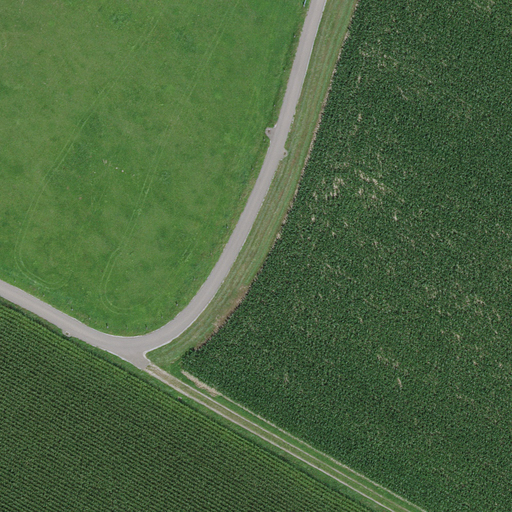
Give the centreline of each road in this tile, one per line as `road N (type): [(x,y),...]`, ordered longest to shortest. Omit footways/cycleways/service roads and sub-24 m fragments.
road 1 (track): [(328,0),(204,293),(160,345),(111,350),(0,292)]
road 2 (track): [(111,350),(403,511)]
